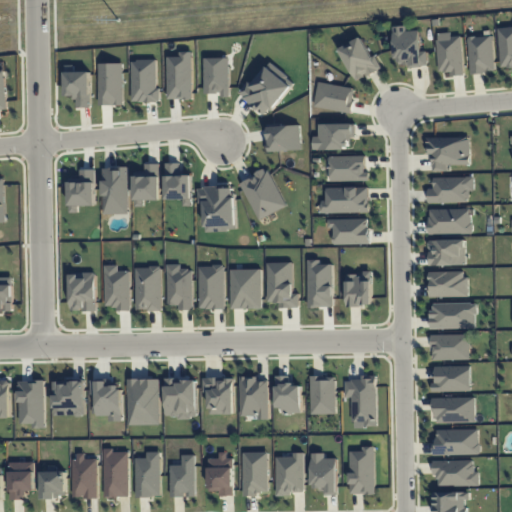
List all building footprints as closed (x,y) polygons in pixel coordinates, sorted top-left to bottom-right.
[(394,26),(396,67),(428,65),(427,50),(421,51),(420,30),(407,31),(407,26),(394,26)] [(511,26),(499,27),(501,69),(511,68),(511,26)] [(462,36),(451,36),(451,32),(437,33),(439,72),(450,72),(450,76),(464,75),(462,36)] [(339,49),(357,82),(380,69),(363,36),(339,49)] [(470,73),(495,72),(493,36),(468,37),(470,73)] [(167,56),(168,99),(193,99),(193,51),(179,52),(179,56),(167,56)] [(205,93),(221,93),(221,97),(230,97),(229,58),(204,58),(205,93)] [(131,60),(132,102),(158,102),(158,59),(131,60)] [(267,117),(295,82),(271,62),(253,85),(248,81),(238,94),(267,117)] [(99,105),(124,105),(123,63),(99,63),(99,105)] [(0,70),(0,109),(8,109),(6,70),(0,70)] [(92,107),(91,71),(65,72),(66,96),(76,96),(77,108),(92,107)] [(353,111),(355,86),(317,84),(315,108),(353,111)] [(356,123),(319,124),(319,136),(313,137),(313,150),(350,149),(350,137),(356,137),(356,123)] [(301,124),(268,126),(269,151),(302,150),(301,124)] [(471,165),(471,137),(428,138),(428,154),(432,154),(432,171),(448,171),(448,165),(471,165)] [(330,156),(330,181),(369,180),(369,172),(366,172),(366,156),(330,156)] [(144,200),(161,200),(160,163),(145,164),(145,176),(135,176),(135,206),(144,206),(144,200)] [(192,175),(182,175),(182,163),(166,163),(166,200),(184,200),(184,205),(192,205),(192,175)] [(103,167),(104,214),(129,214),(128,167),(103,167)] [(96,169),(81,170),(81,180),(70,180),(70,205),(96,205),(96,169)] [(259,220),(287,207),(269,169),(241,182),(259,220)] [(434,177),(434,188),(429,188),(429,203),(470,202),(470,191),(475,191),(474,177),(434,177)] [(237,230),(235,186),(199,188),(200,203),(205,203),(207,232),(237,230)] [(370,212),(369,187),(326,188),(326,200),(322,200),(322,213),(370,212)] [(472,208),(429,209),(429,234),(472,234),(472,208)] [(370,243),(369,219),(328,219),(328,228),(333,228),(333,244),(370,243)] [(466,239),(429,240),(429,265),(467,265),(466,239)] [(333,264),(321,264),(321,259),(307,260),(308,307),(334,307),(333,264)] [(268,263),(268,302),(279,302),(279,308),(300,307),(299,293),(293,293),(293,262),(268,263)] [(193,310),(193,268),(183,268),(183,264),(168,264),(168,305),(179,305),(179,310),(193,310)] [(131,310),(131,271),(120,271),(119,265),(105,265),(106,306),(116,306),(116,311),(131,310)] [(199,266),(200,309),(225,309),(224,265),(199,266)] [(162,310),(162,267),(136,267),(137,311),(162,310)] [(261,269),(230,270),(231,309),(262,308),(261,269)] [(346,275),(347,306),(373,306),(372,271),(364,271),(364,274),(346,275)] [(430,272),(430,297),(468,296),(468,271),(430,272)] [(71,273),(72,311),(98,310),(97,273),(71,273)] [(0,311),(15,311),(13,277),(0,276),(0,311)] [(432,329),(477,328),(477,303),(432,303),(432,329)] [(432,360),(470,359),(470,334),(432,335),(432,360)] [(432,392),(471,391),(471,366),(436,366),(436,381),(432,381),(432,392)] [(277,412),(302,411),(302,384),(290,384),(290,376),(276,376),(277,412)] [(312,414),(337,414),(336,376),(311,376),(312,414)] [(235,414),(234,377),(203,378),(204,392),(210,392),(210,414),(235,414)] [(241,416),(259,416),(259,420),(269,419),(269,377),(240,378),(241,416)] [(378,426),(377,377),(345,378),(346,397),(352,397),(352,422),(364,422),(364,427),(378,426)] [(160,378),(128,379),(129,425),(161,424),(160,378)] [(197,379),(166,379),(166,417),(198,417),(197,379)] [(0,417),(12,418),(11,380),(0,380),(0,417)] [(20,380),(20,424),(32,423),(32,428),(46,427),(45,380),(20,380)] [(54,416),(86,415),(86,380),(54,381),(54,416)] [(97,394),(97,416),(110,416),(110,421),(123,421),(122,385),(109,386),(109,381),(91,381),(92,395),(97,394)] [(434,398),(435,423),(476,422),(475,397),(434,398)] [(480,429),(435,430),(435,455),(480,454),(480,429)] [(376,494),(375,446),(362,447),(362,451),(350,452),(350,494),(376,494)] [(130,450),(105,450),(106,497),(130,496),(130,450)] [(136,458),(137,497),(162,496),(161,451),(147,452),(147,458),(136,458)] [(243,453),(244,495),(269,494),(269,452),(243,453)] [(75,498),(100,497),(99,458),(87,459),(86,453),(74,453),(75,498)] [(276,457),(277,494),(305,494),(304,453),(294,453),(294,456),(276,457)] [(325,453),(311,453),(312,487),(322,487),(323,495),(338,495),(338,458),(325,458),(325,453)] [(196,497),(195,455),(183,455),(183,465),(171,465),(171,497),(196,497)] [(209,459),(209,491),(220,491),(220,496),(234,496),(234,455),(220,455),(220,458),(209,459)] [(479,471),(475,471),(474,460),(435,461),(436,487),(480,485),(479,471)] [(11,499),(27,500),(28,491),(36,491),(36,462),(11,462),(11,499)] [(68,469),(43,469),(42,498),(67,498),(68,469)] [(435,511),(467,511),(467,500),(470,500),(470,492),(435,492),(435,511)]
